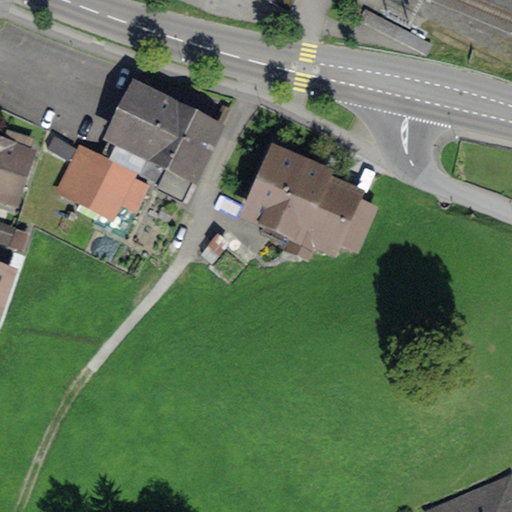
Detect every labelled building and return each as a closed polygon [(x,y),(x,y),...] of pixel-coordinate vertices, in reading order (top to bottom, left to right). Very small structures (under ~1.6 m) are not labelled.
[(265,0),(289,12),(295,0),(265,0)] [(426,56),(432,44),(366,11),(360,23),(426,56)] [(182,203),(217,134),(140,95),(111,151),(123,157),(120,162),(141,172),(144,165),(166,176),(158,191),(182,203)] [(0,172),(12,137),(0,132),(0,172)] [(56,135),(49,148),(71,161),(78,148),(56,135)] [(110,215),(117,203),(135,212),(148,188),(78,153),(60,189),(84,201),(79,211),(96,220),(101,210),(110,215)] [(353,250),(372,206),(296,174),(299,167),(275,156),(252,209),(294,227),(285,247),(305,256),(314,235),(335,244),(336,243),(353,250)] [(0,242),(8,245),(12,230),(0,226),(0,242)] [(511,511),(511,488),(510,483),(440,511),(511,511)]
